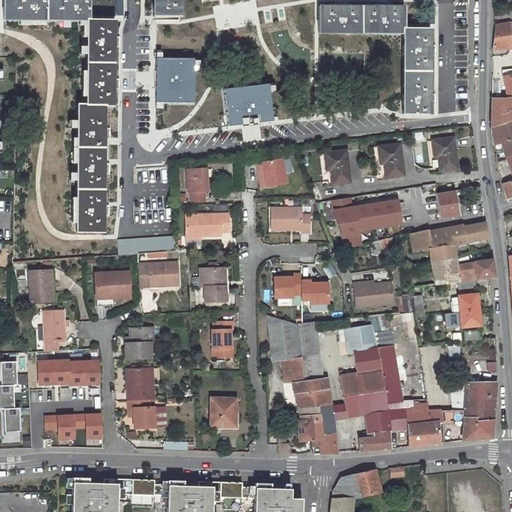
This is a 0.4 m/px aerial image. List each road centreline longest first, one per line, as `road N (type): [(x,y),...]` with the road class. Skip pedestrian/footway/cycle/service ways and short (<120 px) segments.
road 1 (residential): [(479,0),(480,116),(511,445)]
road 2 (residential): [(127,0),(127,220)]
road 3 (residential): [(249,251),(260,465)]
road 4 (residential): [(324,467),(468,450),(511,454)]
road 5 (residential): [(108,460),(260,465)]
road 6 (unknown): [(337,193),(487,173)]
road 7 (residential): [(108,460),(101,334)]
